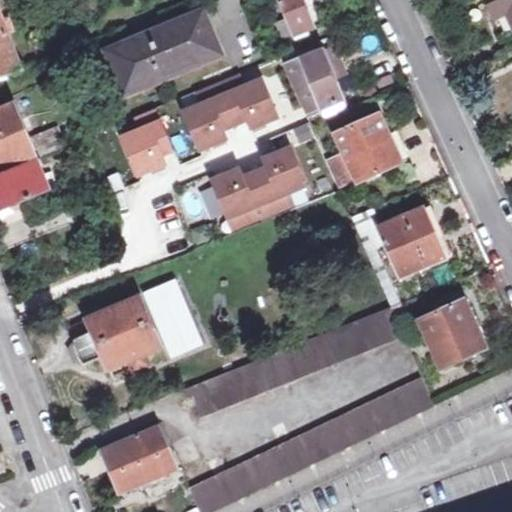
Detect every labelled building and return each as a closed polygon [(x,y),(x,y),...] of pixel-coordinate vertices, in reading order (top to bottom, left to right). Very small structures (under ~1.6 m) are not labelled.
[(0,0),(0,77),(21,69),(7,34),(15,30),(9,15),(2,18),(0,13),(0,0)] [(316,27),(304,0),(281,0),(289,20),(278,23),(284,40),(295,36),(297,41),(312,35),(310,29),(316,27)] [(304,0),(316,27),(322,24),(311,0),(304,0)] [(511,0),(487,0),(488,2),(493,0),(501,0),(511,22),(511,0)] [(129,45),(146,84),(221,53),(205,14),(129,45)] [(62,38),(44,44),(48,56),(66,49),(62,38)] [(325,50),(285,66),(307,116),(345,100),(325,50)] [(239,75),(218,83),(236,125),(249,119),(252,128),(278,118),(262,81),(244,88),(239,75)] [(186,113),(201,149),(226,139),(223,130),(236,125),(218,83),(198,92),(204,105),(186,113)] [(0,167),(36,154),(31,141),(16,105),(0,111),(0,167)] [(124,138),(140,175),(165,164),(161,155),(174,150),(157,109),(137,117),(142,131),(124,138)] [(407,159),(394,130),(389,132),(382,115),(337,135),(357,181),(407,159)] [(36,154),(38,158),(65,147),(59,130),(31,141),(36,154)] [(269,168),(256,174),(273,216),(293,207),(288,193),(306,186),(291,149),(265,160),(269,168)] [(38,158),(36,154),(0,167),(0,211),(51,190),(38,158)] [(239,170),(214,181),(229,218),(248,210),(253,224),(273,216),(256,174),(243,179),(239,170)] [(453,260),(431,207),(381,227),(401,275),(441,259),(443,264),(453,260)] [(147,298),(173,360),(201,348),(175,286),(147,298)] [(69,327),(74,341),(69,347),(74,361),(83,364),(103,355),(108,369),(129,360),(134,372),(150,365),(146,354),(160,347),(140,297),(69,327)] [(490,348),(478,320),(471,322),(463,302),(421,320),(442,369),(490,348)] [(182,389),(186,399),(194,396),(202,416),(405,336),(393,306),(383,310),(182,389)] [(189,487),(201,511),(209,511),(437,405),(423,377),(189,487)] [(103,451),(119,492),(176,469),(160,429),(103,451)]
